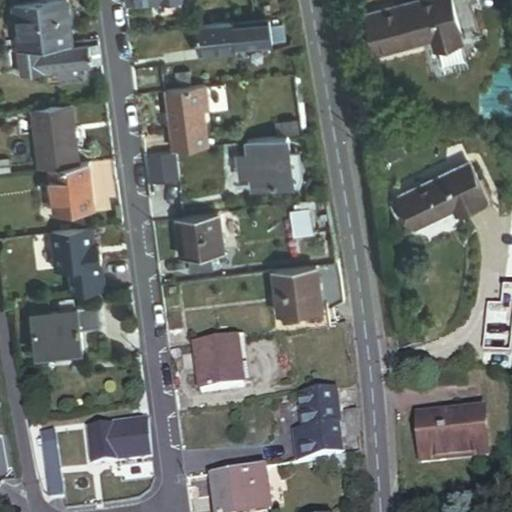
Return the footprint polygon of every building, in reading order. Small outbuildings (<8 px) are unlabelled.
[(18,49),(37,46),(75,40),(69,0),(23,0),(11,2),(18,49)] [(452,0),(448,0),(369,23),(381,62),(435,47),(438,58),(467,50),(452,0)] [(225,32),(216,33),(218,51),(233,49),(233,45),(282,39),(280,24),(267,26),(266,19),(230,23),(231,27),(225,28),(225,32)] [(37,46),(18,49),(15,49),(19,77),(43,74),(43,73),(48,72),(48,76),(57,75),(56,70),(101,63),(98,44),(38,53),(37,46)] [(7,51),(0,51),(0,67),(9,66),(7,51)] [(166,89),(173,149),(210,144),(206,110),(210,110),(207,85),(166,89)] [(49,166),(79,161),(71,102),(32,108),(40,167),(49,166)] [(295,114),(282,116),(284,130),(297,128),(295,114)] [(287,133),(247,140),(254,187),(294,181),(287,133)] [(397,141),(380,149),(387,164),(404,155),(397,141)] [(155,151),(143,153),(147,182),(159,180),(155,151)] [(0,159),(0,172),(11,171),(9,158),(0,159)] [(87,160),(79,161),(49,166),(56,212),(94,206),(87,160)] [(472,174),(402,203),(414,231),(454,215),(457,222),(487,210),(472,174)] [(318,196),(301,198),(302,205),(302,206),(308,205),(319,204),(318,196)] [(302,205),(290,207),(293,230),(311,228),(308,205),(302,206),(302,205)] [(216,209),(178,213),(183,255),(188,254),(190,266),(212,264),(210,251),(221,250),(216,209)] [(19,223),(21,234),(31,233),(30,222),(19,223)] [(92,226),(50,231),(55,269),(69,267),(72,294),(105,289),(99,245),(95,246),(92,226)] [(338,260),(273,269),(279,312),(344,304),(338,260)] [(34,313),(39,353),(83,347),(78,307),(34,313)] [(243,338),(237,339),(243,387),(250,387),(243,338)] [(237,339),(195,345),(201,393),(243,387),(237,339)] [(140,353),(132,354),(138,407),(146,405),(142,374),(140,353)] [(354,389),(298,396),(303,434),(304,446),(294,447),(296,466),(324,463),(343,460),(336,404),(356,402),(354,389)] [(148,420),(146,405),(138,407),(139,416),(143,415),(144,420),(148,420)] [(356,410),(344,412),(346,440),(358,439),(356,410)] [(475,422),(415,424),(416,470),(476,468),(475,422)] [(152,447),(149,429),(114,434),(114,429),(88,433),(94,469),(113,466),(112,459),(141,455),(142,460),(154,458),(152,447)] [(303,434),(292,436),(294,447),(304,446),(303,434)] [(52,504),(64,502),(54,437),(41,439),(52,504)] [(345,466),(345,460),(343,460),(324,463),(324,469),(345,466)] [(266,511),(261,470),(210,477),(214,511),(266,511)]
